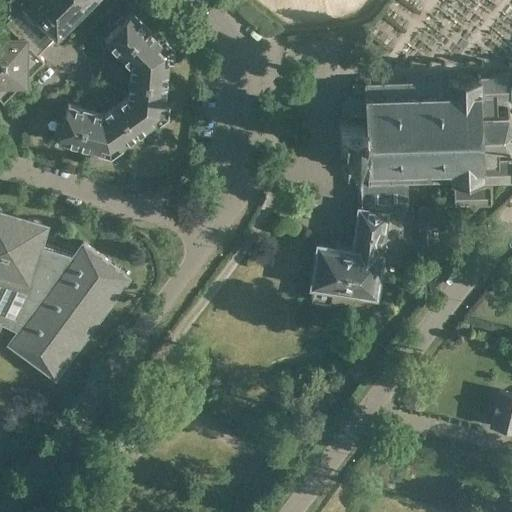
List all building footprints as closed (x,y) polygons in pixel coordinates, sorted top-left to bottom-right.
[(36,53),(42,47),(54,35),(55,36),(90,0),(0,0),(0,1),(9,11),(5,15),(8,18),(4,22),(36,53)] [(57,139),(97,150),(96,154),(111,158),(123,149),(120,145),(153,122),(156,126),(168,118),(169,103),(165,102),(169,62),(173,63),(174,48),(164,37),(161,40),(131,11),(104,38),(129,64),(126,94),(102,110),(67,101),(57,139)] [(43,60),(36,53),(4,22),(0,25),(0,98),(2,101),(43,60)] [(310,285),(311,285),(309,299),(329,303),(332,289),(375,295),(381,253),(380,253),(385,218),(390,218),(392,210),(405,209),(403,180),(452,178),(452,204),(488,202),(488,179),(511,178),(511,159),(511,158),(511,118),(505,112),(494,112),(493,98),(507,97),(507,76),(469,78),(469,76),(455,76),(455,78),(446,79),(446,81),(349,85),(350,97),(347,97),(340,103),(340,113),(348,119),(337,119),(338,147),(349,146),(342,153),(342,165),(350,170),(353,170),(353,182),(356,182),(358,207),(352,244),(341,243),(341,246),(316,243),(310,285)] [(444,231),(443,205),(415,206),(417,244),(432,243),(431,231),(444,231)] [(107,301),(109,300),(108,299),(126,275),(81,241),(72,254),(38,244),(44,223),(0,210),(0,330),(5,321),(17,327),(8,340),(53,373),(71,349),(72,350),(73,348),(72,347),(89,325),(90,326),(91,324),(90,323),(107,301)] [(511,394),(498,392),(490,425),(511,429),(511,394)]
